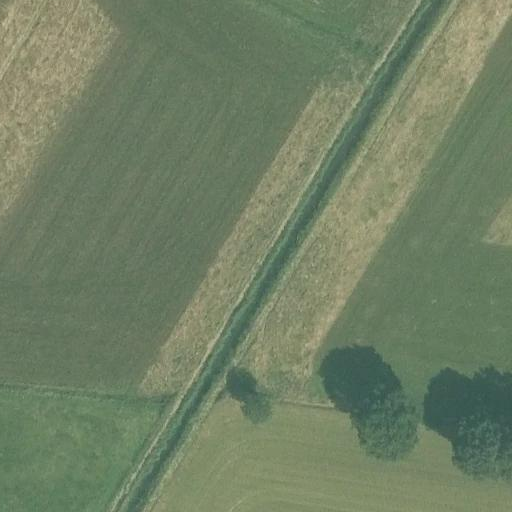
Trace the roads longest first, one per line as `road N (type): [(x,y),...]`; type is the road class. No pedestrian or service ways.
road 1 (track): [(422,0),(167,381)]
road 2 (track): [(489,0),(273,354)]
